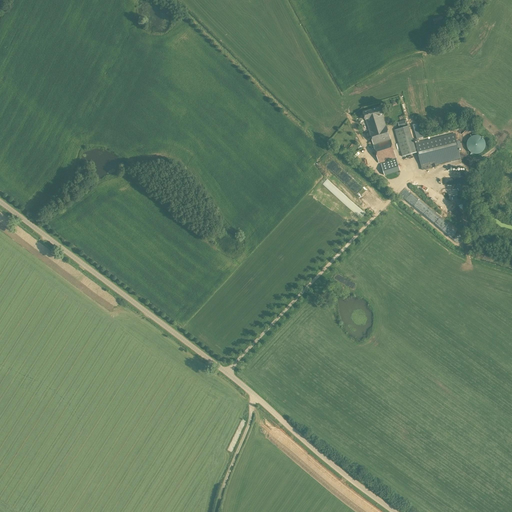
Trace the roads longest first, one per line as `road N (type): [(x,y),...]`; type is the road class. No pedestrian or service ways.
road 1 (tertiary): [(394,511),(0,201)]
road 2 (track): [(215,511),(255,397)]
